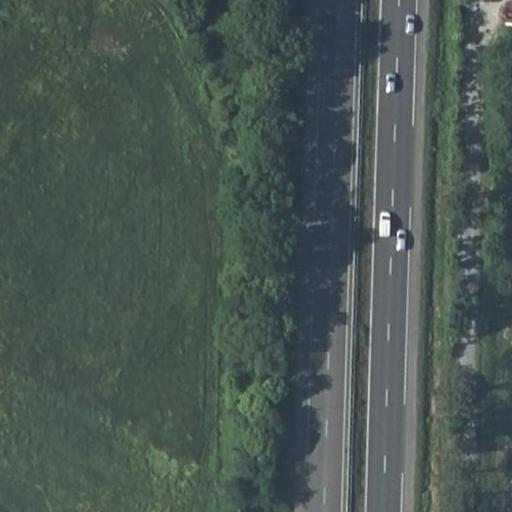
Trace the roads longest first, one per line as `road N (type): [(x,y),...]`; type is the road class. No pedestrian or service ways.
road 1 (trunk): [(383,511),(398,0)]
road 2 (trunk): [(338,0),(323,511)]
